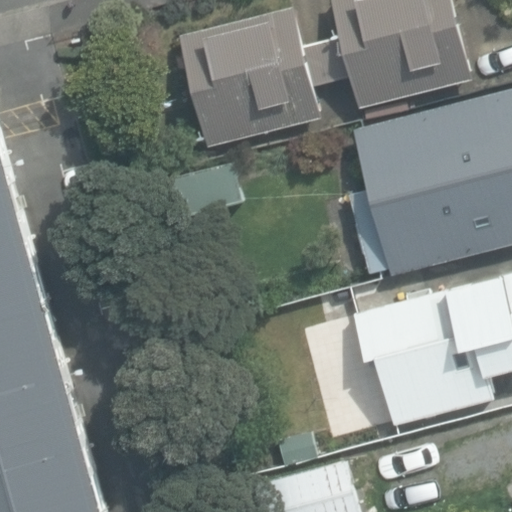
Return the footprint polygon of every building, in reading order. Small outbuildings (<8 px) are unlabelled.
[(364,106),(478,77),(458,0),(335,0),(344,35),(310,44),(300,5),(184,34),(211,146),(327,117),(319,85),(356,76),(364,106)] [(392,266),(394,273),(511,242),(511,85),(354,126),(370,186),(352,191),(372,271),(392,266)] [(0,511),(114,511),(0,107),(0,511)] [(174,178),(183,216),(244,200),(234,162),(174,178)] [(381,354),(399,423),(500,397),(494,372),(511,366),(511,268),(357,309),(370,356),(381,354)] [(316,430),(282,440),(289,465),(323,455),(316,430)] [(265,511),(367,511),(353,456),(258,480),(265,511)]
